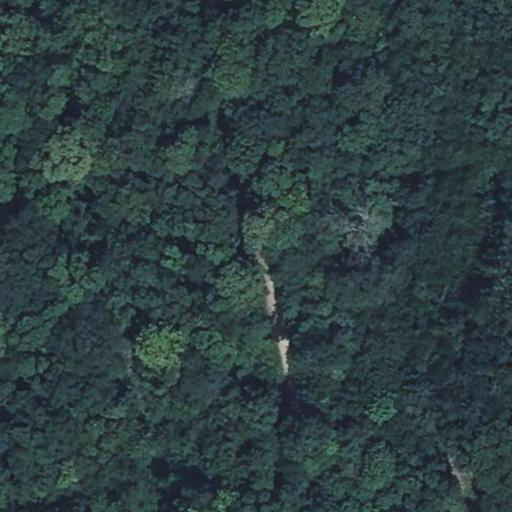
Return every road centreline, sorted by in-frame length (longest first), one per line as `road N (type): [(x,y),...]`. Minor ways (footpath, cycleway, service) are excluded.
road 1 (track): [(244,184),(326,511)]
road 2 (track): [(203,0),(244,184)]
